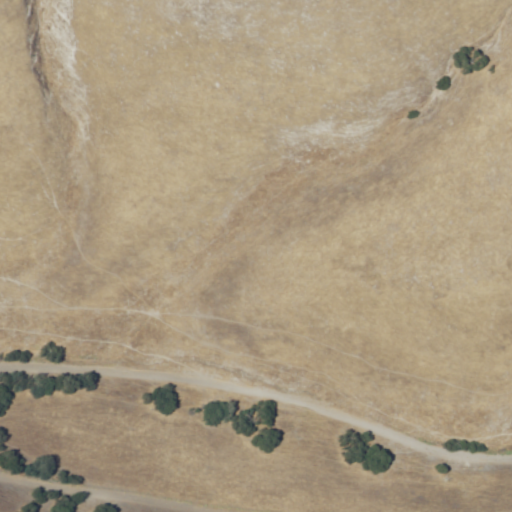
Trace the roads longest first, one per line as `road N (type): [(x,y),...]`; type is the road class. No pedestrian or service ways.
road 1 (track): [(484,511),(472,495),(251,448),(0,426)]
road 2 (track): [(0,485),(164,511)]
